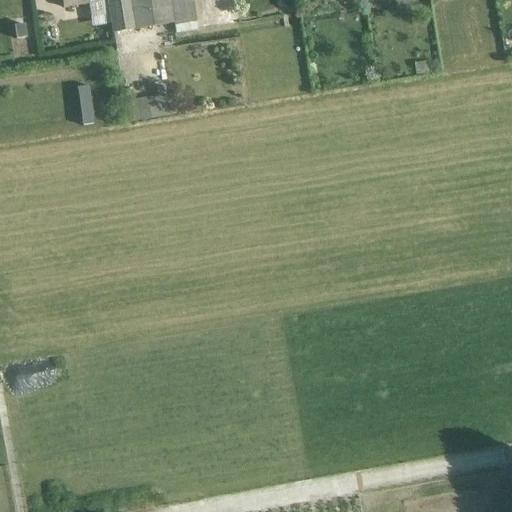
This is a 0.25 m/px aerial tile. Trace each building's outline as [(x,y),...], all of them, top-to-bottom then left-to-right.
[(107,0),(60,0),(62,9),(88,5),(90,15),(109,12),(107,0)] [(107,0),(109,12),(112,33),(173,24),(169,0),(107,0)] [(169,0),(173,24),(174,26),(196,23),(192,0),(169,0)] [(291,6),(289,0),(276,0),(278,9),(291,6)] [(157,98),(127,102),(130,122),(169,116),(164,88),(156,89),(157,98)]
